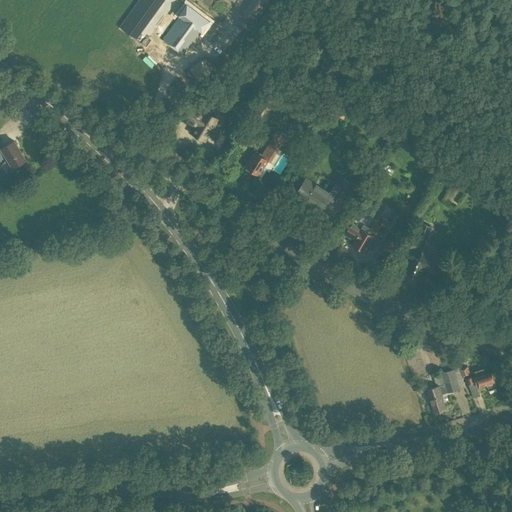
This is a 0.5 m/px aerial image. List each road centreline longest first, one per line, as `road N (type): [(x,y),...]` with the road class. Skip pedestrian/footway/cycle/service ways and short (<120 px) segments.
road 1 (secondary): [(249,351),(164,214),(80,127),(0,70)]
road 2 (unclassified): [(511,337),(386,304),(203,189)]
road 3 (track): [(141,154),(163,97),(240,0)]
road 4 (unclassified): [(157,490),(0,494)]
